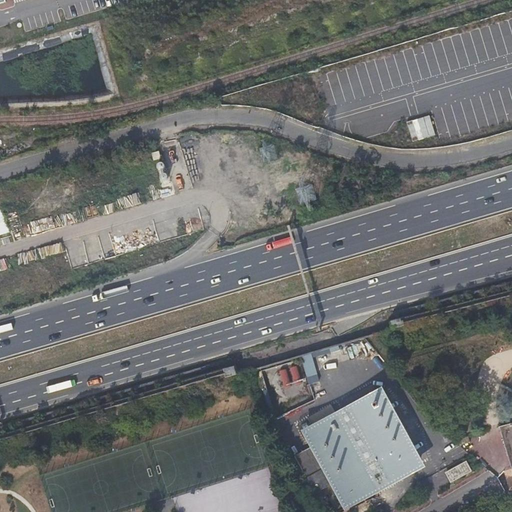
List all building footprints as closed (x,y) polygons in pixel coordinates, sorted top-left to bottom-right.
[(511,81),(511,13),(406,43),(406,55),(399,57),(406,60),(406,79),(398,81),(511,81)] [(156,151),(148,153),(151,161),(158,158),(156,151)] [(156,170),(157,170),(159,174),(157,176),(157,177),(158,179),(159,180),(160,181),(162,180),(163,180),(164,178),(164,176),(163,174),(161,173),(160,169),(161,168),(161,167),(161,165),(159,163),(157,163),(156,163),(154,164),(154,166),(153,167),(154,168),(155,169),(156,170)] [(52,185),(54,190),(35,196),(36,201),(30,204),(34,216),(53,210),(51,205),(71,199),(66,181),(52,185)] [(125,196),(125,198),(121,199),(122,207),(140,205),(139,194),(125,196)] [(53,217),(56,229),(73,224),(69,213),(53,217)] [(315,348),(304,351),(310,372),(321,368),(315,348)] [(307,381),(307,379),(307,375),(306,373),(304,370),(302,368),(299,365),(297,364),(294,364),(291,363),(289,364),(286,365),(281,368),(279,371),(278,373),(277,375),(277,379),(277,382),(278,385),(280,388),(281,389),(283,391),(287,393),(289,394),(293,394),(295,394),(299,392),(301,391),(303,389),(305,387),(306,384),(307,381)] [(354,406),(380,392),(375,383),(350,397),(354,406)] [(318,441),(304,448),(295,453),(315,489),(337,477),(348,498),(369,487),(371,491),(398,477),(396,473),(417,462),(380,392),(354,406),(341,413),(335,402),(311,415),(317,426),(312,429),(318,441)] [(306,431),(312,429),(317,426),(311,415),(301,421),(306,431)] [(511,422),(499,426),(511,473),(511,422)] [(447,472),(452,481),(472,470),(467,461),(447,472)]
